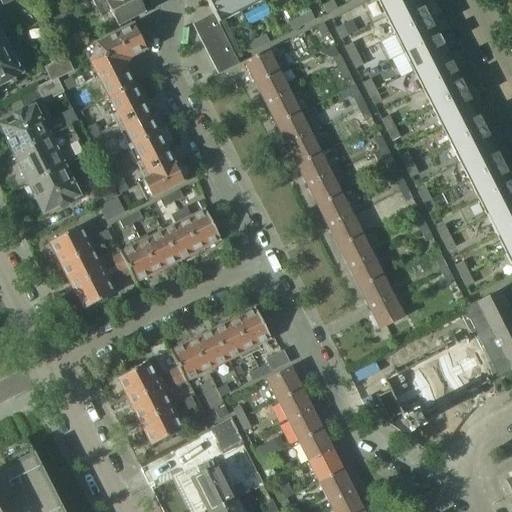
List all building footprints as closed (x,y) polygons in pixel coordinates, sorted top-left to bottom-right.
[(136,0),(107,0),(94,7),(98,16),(108,11),(116,27),(143,13),(136,0)] [(239,13),(232,0),(203,0),(214,20),(216,24),(221,22),(239,13)] [(262,1),(261,0),(232,0),(239,13),(262,1)] [(416,0),(374,0),(384,17),(416,0)] [(427,18),(417,0),(416,0),(384,17),(393,35),(427,18)] [(335,9),(332,2),(321,7),(324,14),(335,9)] [(266,5),(245,13),(249,23),(270,14),(266,5)] [(69,11),(63,14),(52,20),(55,26),(66,21),(72,18),(69,11)] [(33,17),(37,24),(45,20),(41,13),(33,17)] [(313,20),(309,13),(298,18),(302,26),(313,20)] [(302,26),(298,18),(287,24),(291,31),(302,26)] [(436,37),(427,18),(393,35),(402,54),(436,37)] [(45,20),(37,24),(40,31),(49,27),(45,20)] [(239,57),(221,22),(216,24),(214,20),(211,22),(208,21),(198,26),(197,29),(217,69),(220,70),(230,64),(231,61),(239,57)] [(70,28),(66,21),(55,26),(59,34),(70,28)] [(322,24),(315,27),(320,38),(327,34),(322,24)] [(94,45),(91,54),(125,65),(127,60),(144,51),(132,26),(94,45)] [(346,37),(341,26),(334,30),(339,41),(346,37)] [(268,43),(264,36),(253,41),(257,48),(268,43)] [(445,55),(436,37),(402,54),(411,72),(445,55)] [(71,39),(64,42),(68,52),(76,48),(71,39)] [(4,40),(0,42),(0,90),(15,83),(12,78),(21,74),(4,40)] [(257,48),(253,41),(242,47),(246,54),(257,48)] [(355,55),(350,44),(343,48),(348,59),(355,55)] [(332,48),(318,54),(329,59),(331,59),(336,56),(332,48)] [(243,64),(254,85),(278,73),(267,51),(243,64)] [(125,65),(91,54),(88,62),(107,99),(132,86),(124,69),(125,65)] [(331,59),(336,69),(343,66),(338,55),(336,56),(331,59)] [(361,66),(355,55),(348,59),(354,70),(361,66)] [(454,73),(445,55),(411,72),(421,90),(454,73)] [(42,102),(61,93),(55,79),(71,71),(64,58),(43,68),(50,82),(36,89),(42,102)] [(343,66),(336,69),(342,80),(349,76),(343,66)] [(278,73),(254,85),(264,105),(288,93),(278,73)] [(464,91),(454,73),(421,90),(430,109),(464,91)] [(63,83),(68,92),(75,88),(70,79),(63,83)] [(374,92),(368,81),(361,84),(367,95),(374,92)] [(132,86),(107,99),(115,114),(111,116),(115,125),(144,110),(132,86)] [(473,110),(464,91),(430,109),(439,127),(473,110)] [(379,103),(374,92),(367,95),(372,106),(379,103)] [(288,93),(264,105),(274,126),(299,114),(288,93)] [(364,106),(359,96),(352,99),(357,110),(364,106)] [(0,124),(0,130),(12,155),(13,156),(48,138),(47,138),(39,121),(44,118),(38,105),(21,114),(20,111),(11,115),(12,118),(0,124)] [(364,106),(357,110),(362,121),(369,117),(364,106)] [(144,110),(115,125),(119,134),(124,132),(131,147),(156,134),(144,110)] [(482,128),(473,110),(439,127),(448,145),(482,128)] [(71,111),(62,115),(68,127),(69,127),(77,123),(71,111)] [(299,114),(274,126),(285,146),(316,130),(311,120),(304,124),(299,114)] [(392,128),(387,117),(380,121),(385,131),(392,128)] [(93,124),(86,128),(91,137),(98,134),(93,124)] [(84,156),(79,146),(69,127),(68,127),(47,138),(48,138),(13,156),(12,155),(27,185),(62,167),(84,156)] [(398,139),(392,128),(385,131),(391,142),(398,139)] [(492,147),(482,128),(448,145),(458,164),(492,147)] [(106,130),(98,134),(102,142),(110,138),(106,130)] [(316,130),(285,146),(295,166),(319,154),(313,141),(320,137),(316,130)] [(98,134),(91,137),(96,147),(103,143),(102,142),(98,134)] [(156,134),(131,147),(139,162),(135,164),(139,173),(169,158),(156,134)] [(372,140),(377,150),(384,147),(379,136),(372,140)] [(384,147),(377,150),(383,161),(390,158),(384,147)] [(501,165),(492,147),(458,164),(467,182),(501,165)] [(411,164),(405,153),(398,157),(404,168),(411,164)] [(319,154),(295,166),(305,187),(337,171),(333,162),(325,165),(319,154)] [(169,158),(139,173),(143,180),(136,184),(144,202),(181,183),(169,158)] [(416,175),(411,164),(404,168),(409,179),(416,175)] [(510,183),(501,165),(467,182),(476,200),(510,183)] [(27,185),(42,214),(57,207),(58,209),(67,205),(66,203),(83,194),(76,181),(71,184),(62,167),(27,185)] [(337,171),(305,187),(316,207),(340,195),(334,184),(342,180),(337,171)] [(117,172),(110,175),(115,185),(122,181),(117,172)] [(392,181),(398,192),(405,188),(400,177),(392,181)] [(122,181),(115,185),(120,195),(127,191),(122,181)] [(95,206),(114,197),(107,183),(88,193),(95,206)] [(511,205),(511,186),(510,183),(476,200),(485,219),(511,205)] [(405,188),(398,192),(403,202),(411,199),(405,188)] [(429,201),(424,190),(416,193),(422,204),(429,201)] [(178,191),(168,196),(172,203),(181,199),(178,191)] [(340,195),(316,207),(326,227),(350,215),(350,216),(357,212),(351,201),(344,204),(340,195)] [(168,196),(158,201),(162,209),(172,203),(168,196)] [(122,213),(115,199),(97,208),(104,222),(122,213)] [(435,212),(429,201),(422,204),(428,216),(435,212)] [(511,228),(511,205),(485,219),(495,237),(511,228)] [(184,209),(177,213),(197,252),(219,241),(203,211),(189,218),(184,209)] [(137,212),(127,217),(131,225),(141,220),(137,212)] [(197,252),(177,213),(170,216),(174,225),(161,232),(176,263),(197,252)] [(350,215),(326,227),(336,248),(360,236),(350,216),(350,215)] [(127,217),(117,222),(121,229),(131,225),(127,217)] [(413,222),(418,232),(426,228),(420,218),(413,222)] [(448,237),(442,226),(435,230),(440,241),(448,237)] [(48,243),(59,266),(91,250),(79,227),(48,243)] [(426,228),(418,232),(424,243),(431,239),(426,228)] [(511,251),(511,228),(495,237),(504,255),(511,251)] [(97,235),(102,244),(110,241),(105,231),(97,235)] [(161,232),(140,242),(156,273),(176,263),(161,232)] [(360,236),(336,248),(346,268),(371,256),(360,236)] [(453,248),(448,237),(440,241),(446,252),(453,248)] [(122,261),(126,269),(134,284),(156,273),(140,242),(118,253),(119,254),(122,261)] [(91,250),(59,266),(70,288),(102,272),(91,250)] [(109,259),(113,266),(122,261),(119,254),(109,259)] [(371,256),(346,268),(357,289),(381,276),(371,256)] [(434,262),(439,273),(446,269),(441,259),(434,262)] [(122,261),(113,266),(117,273),(126,269),(122,261)] [(466,274),(460,263),(453,266),(459,277),(466,274)] [(446,269),(439,273),(445,284),(452,280),(446,269)] [(102,272),(70,288),(82,311),(113,295),(102,272)] [(471,285),(466,274),(459,277),(464,288),(471,285)] [(381,276),(357,289),(367,309),(391,297),(381,276)] [(511,369),(511,320),(498,292),(463,309),(497,377),(511,369)] [(391,297),(367,309),(378,330),(402,318),(391,297)] [(253,310),(232,321),(249,355),(259,350),(256,346),(269,340),(253,310)] [(232,321),(211,331),(227,362),(238,356),(240,360),(249,355),(232,321)] [(211,331),(190,341),(206,372),(227,362),(211,331)] [(176,368),(184,382),(184,383),(206,372),(190,341),(168,352),(176,368)] [(467,344),(441,357),(447,375),(476,361),(467,344)] [(266,365),(256,369),(260,377),(287,363),(282,352),(264,361),(266,365)] [(476,361),(447,375),(458,391),(485,378),(476,361)] [(116,379),(127,402),(159,386),(147,363),(116,379)] [(237,367),(231,370),(235,377),(241,374),(237,367)] [(174,387),(184,382),(176,368),(167,373),(174,387)] [(247,374),(251,382),(260,377),(256,369),(247,374)] [(289,369),(265,381),(276,402),(300,390),(289,369)] [(411,372),(385,385),(388,391),(393,403),(422,388),(411,372)] [(159,386),(127,402),(139,424),(170,408),(159,386)] [(215,391),(219,398),(228,393),(224,386),(215,391)] [(422,388),(393,403),(399,414),(408,431),(421,425),(415,413),(428,406),(422,388)] [(300,390),(276,402),(286,423),(310,411),(300,390)] [(375,395),(374,396),(388,423),(390,423),(388,420),(399,414),(393,403),(388,391),(377,397),(375,395)] [(186,411),(194,407),(189,398),(182,402),(186,411)] [(238,407),(231,410),(237,422),(244,419),(238,407)] [(170,408),(139,424),(150,447),(181,431),(170,408)] [(214,413),(217,420),(227,415),(223,408),(214,413)] [(310,411),(286,423),(296,443),(320,431),(310,411)] [(249,428),(244,419),(237,422),(242,432),(249,428)] [(235,433),(229,420),(209,430),(216,443),(235,433)] [(320,431),(296,443),(307,463),(331,451),(320,431)] [(241,445),(235,433),(216,443),(221,454),(241,445)] [(277,438),(259,448),(263,457),(282,447),(277,438)] [(0,511),(62,511),(25,439),(0,451),(0,511)] [(259,448),(252,451),(257,463),(265,459),(263,457),(259,448)] [(331,451),(307,463),(317,483),(341,471),(331,451)] [(270,469),(265,459),(257,463),(263,473),(270,469)] [(189,479),(205,511),(210,511),(235,500),(217,465),(189,479)] [(341,471),(317,483),(327,504),(351,491),(341,471)] [(287,485),(279,488),(285,499),(292,496),(287,485)] [(279,488),(272,492),(278,503),(285,499),(279,488)] [(351,491),(327,504),(331,511),(360,511),(361,511),(351,491)] [(285,499),(278,503),(282,511),(285,511),(290,510),(285,499)] [(243,511),(242,510),(240,511),(235,500),(210,511),(243,511)] [(261,506),(263,511),(275,511),(270,501),(261,506)]
